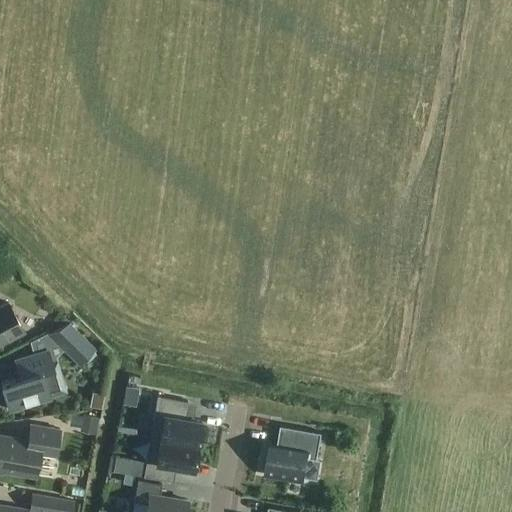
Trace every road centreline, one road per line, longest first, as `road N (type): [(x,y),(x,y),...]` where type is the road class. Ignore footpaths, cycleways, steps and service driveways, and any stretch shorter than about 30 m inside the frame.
road 1 (residential): [(79,0),(64,81),(276,220)]
road 2 (residential): [(221,0),(456,74)]
road 3 (residential): [(276,220),(234,411)]
road 4 (residential): [(456,74),(426,244)]
road 5 (residential): [(426,244),(276,220)]
